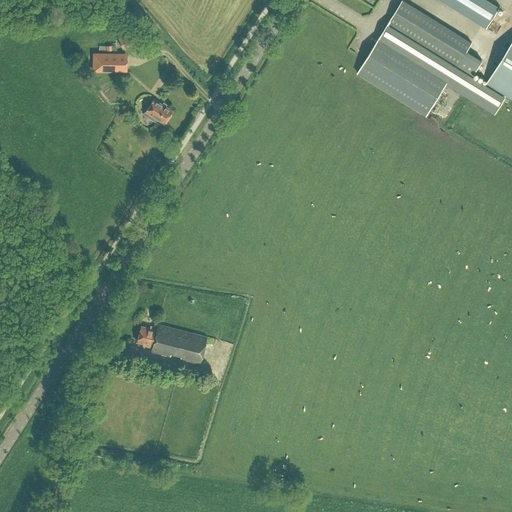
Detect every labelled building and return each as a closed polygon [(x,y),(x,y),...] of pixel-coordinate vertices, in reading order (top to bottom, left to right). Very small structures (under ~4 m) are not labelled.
[(403,0),(402,0),(387,25),(456,68),(456,67),(472,42),(403,0)] [(441,0),(462,12),(486,28),(500,7),(488,0),(441,0)] [(387,25),(379,38),(448,80),(447,81),(496,111),(507,93),(511,96),(511,43),(486,86),(456,67),(456,68),(387,25)] [(448,80),(379,38),(358,72),(426,115),(447,81),(448,80)] [(93,53),(93,70),(125,70),(126,53),(93,53)] [(163,122),(171,110),(153,98),(143,114),(155,122),(157,118),(163,122)] [(180,358),(200,363),(207,336),(158,323),(157,327),(150,325),(149,327),(141,325),(137,341),(148,343),(148,345),(152,347),(151,350),(171,356),(171,353),(181,356),(180,358)]
